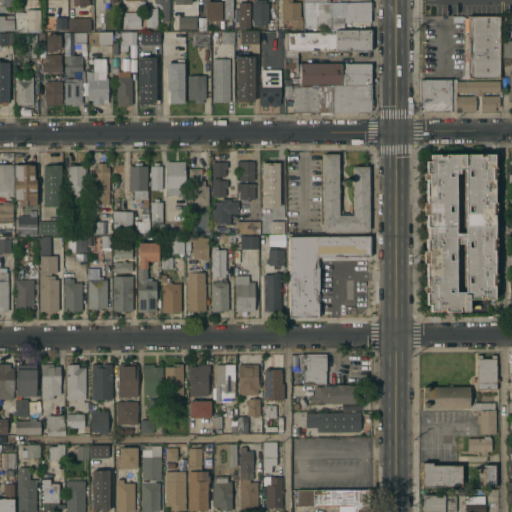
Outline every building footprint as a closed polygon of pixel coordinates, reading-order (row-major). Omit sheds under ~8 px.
[(168,0),(168,21),(161,21),(161,5),(159,2),(154,2),(154,0),(168,0)] [(221,0),(221,19),(204,19),(205,0),(221,0)] [(268,20),(266,20),(266,24),(253,24),(253,20),(251,20),(251,2),(254,2),(254,0),(265,0),(265,2),(268,2),(268,20)] [(281,0),(292,0),(292,1),(299,1),(300,15),(302,15),(302,28),(290,29),(290,19),(282,19),(281,0)] [(249,29),(238,29),(238,1),(249,1),(249,29)] [(344,21),(344,7),(332,7),(332,2),(369,2),(370,21),(344,21)] [(38,32),(38,31),(15,31),(15,11),(25,11),(25,8),(40,8),(40,29),(40,32),(38,32)] [(145,8),(156,8),(156,26),(145,26),(145,8)] [(122,26),(122,13),(139,14),(138,27),(122,26)] [(0,14),(13,14),(13,32),(0,32),(0,14)] [(66,16),(66,25),(55,25),(55,16),(66,16)] [(90,16),(90,30),(67,30),(67,16),(90,16)] [(467,16),(499,16),(499,78),(467,78),(467,16)] [(196,29),(177,29),(177,17),(196,17),(196,29)] [(257,30),(238,31),(239,43),(257,43),(257,30)] [(284,58),(284,31),(335,31),(335,30),(370,30),(370,49),(296,49),(296,58),(284,58)] [(135,44),(127,44),(127,49),(119,49),(120,37),(114,37),(115,32),(120,32),(120,31),(135,32),(135,44)] [(204,31),(204,45),(191,45),(191,35),(187,35),(187,31),(204,31)] [(73,32),(85,32),(85,50),(73,50),(73,32)] [(98,44),(98,32),(110,32),(110,44),(98,44)] [(220,32),(232,32),(232,43),(220,43),(220,32)] [(45,33),(60,34),(60,48),(52,48),(52,49),(51,51),(49,51),(48,51),(47,50),(47,48),(45,48),(45,33)] [(147,51),(143,51),(143,33),(159,33),(158,50),(160,50),(160,64),(147,64),(147,51)] [(511,56),(502,56),(502,41),(511,41),(511,56)] [(41,71),(41,61),(44,61),(44,58),(47,58),(47,53),(61,54),(61,71),(41,71)] [(81,55),(82,70),(73,70),(73,74),(64,74),(64,55),(81,55)] [(253,101),(252,56),(235,56),(235,101),(253,101)] [(92,71),(92,58),(105,58),(105,64),(107,64),(107,73),(105,73),(105,77),(107,77),(107,98),(106,98),(106,102),(102,102),(102,104),(92,104),(92,99),(87,99),(87,71),(92,71)] [(296,68),(284,68),(284,58),(296,58),(296,68)] [(210,59),(228,59),(228,102),(210,102),(210,59)] [(0,60),(8,60),(7,104),(0,104),(0,60)] [(184,102),(168,102),(168,90),(166,90),(166,62),(183,61),(184,102)] [(316,85),(316,84),(299,84),(299,62),(370,62),(370,85),(316,85)] [(138,66),(143,66),(143,71),(152,71),(152,79),(155,79),(155,99),(149,99),(149,101),(138,101),(138,66)] [(280,105),(259,105),(259,82),(261,82),(261,69),(279,69),(280,105)] [(116,76),(116,73),(118,73),(118,70),(127,70),(127,73),(129,73),(129,76),(131,76),(131,104),(116,105),(116,76)] [(187,75),(205,74),(205,98),(202,98),(202,102),(194,102),(194,99),(187,99),(187,75)] [(15,75),(32,75),(32,103),(15,103),(15,75)] [(62,104),(44,104),(44,80),(45,80),(45,78),(48,78),(48,80),(62,80),(62,104)] [(64,81),(71,81),(71,78),(81,78),(81,85),(82,85),(82,92),(81,92),(81,103),(78,103),(78,105),(70,105),(70,103),(64,103),(64,81)] [(420,111),(420,80),(455,80),(455,111),(420,111)] [(499,80),(499,91),(482,91),(482,94),(473,94),(473,91),(456,91),(456,80),(499,80)] [(370,107),(370,109),(369,110),(368,111),(367,111),(365,112),(293,112),(293,96),(284,96),(284,86),(290,86),(290,87),(293,87),(293,86),(316,86),(316,85),(370,85),(370,107)] [(475,110),(461,110),(461,106),(456,107),(456,95),(475,95),(475,110)] [(499,95),(499,106),(501,106),(501,110),(496,110),(496,106),(494,106),(494,110),(481,110),(480,95),(499,95)] [(368,230),(322,230),(322,153),(338,153),(338,212),(352,212),(352,165),(368,165),(368,230)] [(464,206),(464,167),(458,167),(458,172),(454,172),(455,206),(423,206),(423,201),(426,201),(426,178),(423,178),(423,172),(425,172),(425,160),(430,160),(430,153),(493,153),(493,165),(495,165),(495,179),(494,179),(494,201),(495,201),(495,206),(464,206)] [(260,161),(261,161),(261,159),(273,159),(273,163),(279,163),(279,188),(278,188),(278,195),(271,195),(271,197),(265,197),(265,195),(262,195),(262,193),(260,193),(260,161)] [(167,186),(166,186),(166,161),(184,160),(184,187),(183,187),(183,194),(182,194),(182,198),(175,198),(175,195),(167,195),(167,186)] [(253,180),(236,180),(236,160),(253,160),(253,180)] [(129,165),(134,165),(134,161),(141,161),(141,165),(147,165),(146,198),(133,198),(133,189),(128,189),(129,165)] [(150,189),(150,174),(149,174),(149,171),(150,171),(150,165),(153,165),(153,161),(158,161),(158,165),(161,165),(161,189),(150,189)] [(212,161),(227,161),(227,168),(225,168),(225,175),(212,175),(212,161)] [(66,165),(67,165),(67,163),(85,162),(86,173),(84,173),(85,192),(83,192),(84,198),(69,199),(69,192),(67,192),(66,165)] [(108,203),(93,203),(94,188),(92,188),(93,166),(96,166),(96,162),(105,162),(105,165),(109,166),(108,203)] [(0,163),(13,163),(13,195),(0,195),(0,163)] [(36,204),(19,204),(19,199),(14,199),(14,164),(33,164),(34,178),(36,178),(36,204)] [(42,165),(47,165),(47,164),(59,164),(60,206),(42,206),(42,165)] [(188,167),(201,167),(201,179),(204,180),(204,185),(208,185),(207,204),(198,204),(198,202),(187,202),(188,167)] [(212,177),(219,177),(219,179),(227,179),(227,186),(224,186),(225,196),(212,196),(212,177)] [(254,198),(239,198),(239,190),(237,190),(237,182),(254,182),(254,198)] [(158,201),(161,201),(161,225),(150,225),(150,211),(149,211),(149,206),(150,206),(150,201),(154,201),(154,198),(158,198),(158,201)] [(212,201),(222,201),(222,198),(230,198),(230,200),(237,200),(237,213),(230,213),(229,224),(224,224),(224,221),(212,221),(212,201)] [(12,221),(0,221),(0,204),(2,204),(2,201),(12,201),(12,221)] [(426,285),(426,262),(423,262),(423,250),(426,250),(426,214),(423,214),(423,206),(455,206),(455,232),(464,232),(464,206),(495,206),(495,214),(493,214),(494,237),(495,237),(496,249),(494,249),(494,272),(495,272),(495,282),(494,282),(494,285),(465,285),(465,242),(457,242),(457,236),(455,236),(455,285),(426,285)] [(113,210),(131,210),(131,228),(112,228),(113,210)] [(16,234),(17,215),(36,215),(35,234),(16,234)] [(87,221),(99,220),(99,233),(87,233),(87,221)] [(148,220),(149,233),(135,234),(134,221),(148,220)] [(259,220),(259,232),(235,232),(235,220),(259,220)] [(56,221),(56,234),(38,234),(38,221),(56,221)] [(282,233),(282,221),(268,221),(269,233),(282,233)] [(126,244),(127,235),(136,235),(135,245),(126,244)] [(170,235),(183,235),(183,253),(178,253),(178,252),(170,252),(170,235)] [(257,235),(257,248),(240,248),(241,235),(257,235)] [(38,236),(48,236),(49,254),(38,254),(38,236)] [(101,236),(111,236),(111,247),(101,247),(101,236)] [(192,240),(185,240),(185,236),(208,236),(208,258),(192,258),(192,240)] [(287,236),(287,317),(316,317),(316,257),(368,257),(368,236),(287,236)] [(0,252),(8,253),(9,239),(0,238),(0,252)] [(86,238),(86,251),(68,251),(68,238),(86,238)] [(146,278),(151,278),(151,280),(155,280),(155,311),(137,311),(138,241),(158,242),(158,261),(146,260),(146,274),(146,278)] [(211,271),(210,271),(210,266),(211,266),(211,245),(217,245),(217,249),(225,249),(225,269),(226,269),(226,273),(225,273),(225,276),(211,276),(211,271)] [(131,247),(131,257),(123,256),(123,258),(119,258),(119,257),(113,257),(113,246),(131,247)] [(268,262),(265,262),(265,258),(267,258),(267,249),(268,249),(268,246),(276,246),(276,249),(283,249),(283,264),(279,264),(279,268),(272,268),(272,264),(268,264),(268,262)] [(39,268),(40,268),(40,255),(56,255),(56,272),(50,272),(50,275),(54,275),(54,278),(58,278),(58,310),(39,310),(39,268)] [(161,256),(172,256),(171,268),(161,268),(161,256)] [(113,271),(113,261),(121,261),(121,260),(125,260),(125,261),(131,261),(131,271),(113,271)] [(0,271),(7,271),(7,280),(8,280),(7,311),(0,311),(0,271)] [(186,271),(204,271),(204,282),(205,282),(205,310),(186,310),(186,271)] [(263,274),(272,274),(272,272),(280,272),(280,310),(263,310),(263,274)] [(161,292),(161,287),(161,282),(161,274),(165,274),(165,277),(168,277),(168,281),(171,281),(171,282),(180,282),(180,312),(161,312),(161,292)] [(112,275),(132,275),(132,310),(112,310),(112,275)] [(234,310),(234,275),(248,275),(248,281),(254,281),(254,310),(234,310)] [(63,282),(64,282),(64,277),(69,277),(69,279),(72,279),(72,281),(81,281),(81,310),(63,310),(63,282)] [(33,278),(33,308),(25,308),(25,309),(14,309),(14,278),(16,278),(33,278)] [(87,278),(106,278),(106,307),(87,307),(87,278)] [(210,282),(214,282),(214,281),(223,281),(223,282),(227,282),(227,310),(222,310),(222,312),(215,312),(215,310),(211,310),(210,282)] [(455,291),(465,291),(465,285),(494,285),(494,298),(468,298),(468,310),(430,310),(430,304),(426,304),(426,291),(423,291),(423,285),(426,285),(455,285),(455,291)] [(302,371),(299,371),(299,355),(325,354),(325,384),(302,384),(302,377),(302,371)] [(477,388),(477,381),(473,381),(473,377),(476,377),(477,354),(481,354),(481,358),(491,358),(491,354),(495,354),(495,365),(496,365),(496,377),(498,377),(498,381),(495,381),(495,388),(477,388)] [(0,363),(9,363),(9,367),(13,367),(13,398),(0,398),(0,363)] [(27,415),(16,414),(16,363),(36,364),(35,395),(20,395),(20,398),(27,398),(27,415)] [(41,363),(52,363),(53,365),(59,365),(60,394),(52,394),(52,399),(41,399),(41,363)] [(66,363),(78,363),(78,366),(85,366),(85,399),(66,398),(66,363)] [(91,363),(111,363),(112,398),(91,398),(91,363)] [(117,396),(117,364),(137,363),(137,396),(117,396)] [(162,394),(159,394),(159,396),(148,396),(148,394),(143,394),(143,372),(141,372),(141,364),(153,363),(153,366),(162,366),(162,394)] [(183,394),(169,394),(169,391),(164,391),(163,366),(172,365),(172,363),(182,363),(183,394)] [(238,394),(238,387),(237,387),(237,375),(238,375),(238,364),(257,363),(257,374),(260,374),(260,382),(259,383),(259,389),(257,389),(257,394),(238,394)] [(189,395),(189,382),(188,382),(188,365),(196,365),(196,364),(209,364),(209,373),(207,373),(207,395),(189,395)] [(234,396),(230,396),(230,401),(215,401),(215,364),(234,364),(234,396)] [(282,399),(263,399),(262,382),(264,382),(264,368),(281,368),(281,383),(282,383),(282,399)] [(316,402),(309,402),(309,394),(314,394),(314,386),(322,386),(322,385),(356,385),(356,402),(316,402)] [(422,390),(422,386),(469,385),(469,406),(422,407),(422,403),(419,403),(419,390),(421,390),(422,390)] [(161,417),(148,417),(148,410),(146,410),(146,402),(148,402),(148,398),(161,398),(161,417)] [(259,415),(257,415),(257,417),(251,417),(251,415),(246,415),(246,398),(259,398),(259,415)] [(116,423),(116,400),(124,400),(124,399),(127,399),(127,400),(137,400),(137,407),(138,407),(138,410),(137,410),(137,423),(132,423),(132,424),(130,424),(130,423),(116,423)] [(189,416),(189,400),(210,400),(210,416),(189,416)] [(479,433),(479,423),(476,423),(476,414),(478,414),(478,410),(472,410),(472,401),(494,402),(494,409),(495,409),(495,433),(479,433)] [(263,405),(275,405),(275,418),(263,418),(263,405)] [(107,432),(98,432),(98,431),(90,431),(90,410),(107,409),(107,432)] [(316,431),(316,426),(305,427),(305,412),(359,411),(359,430),(316,431)] [(65,427),(65,414),(83,414),(83,427),(65,427)] [(46,435),(46,415),(62,415),(62,421),(64,421),(64,434),(46,435)] [(221,427),(212,427),(212,415),(221,415),(221,427)] [(237,416),(247,416),(247,433),(237,433),(237,416)] [(16,433),(16,420),(29,420),(29,417),(35,417),(35,420),(40,420),(40,433),(16,433)] [(140,432),(140,419),(153,419),(153,432),(140,432)] [(483,437),(489,436),(489,437),(490,437),(490,450),(486,450),(486,454),(480,454),(480,450),(467,450),(467,437),(483,437)] [(275,442),(275,464),(270,464),(270,471),(263,471),(263,457),(262,457),(262,443),(275,442)] [(236,466),(227,466),(227,443),(235,443),(236,466)] [(39,457),(26,456),(26,444),(39,444),(39,457)] [(63,459),(48,459),(48,447),(55,447),(55,445),(63,445),(63,459)] [(87,459),(75,459),(75,445),(87,445),(87,459)] [(89,458),(89,445),(107,445),(107,458),(89,458)] [(136,467),(118,467),(118,461),(117,461),(117,457),(119,457),(119,446),(136,446),(136,467)] [(252,479),(249,479),(249,481),(256,481),(257,510),(239,510),(238,446),(245,446),(245,450),(252,450),(252,479)] [(176,460),(165,460),(165,447),(176,447),(176,460)] [(188,470),(188,448),(201,447),(201,470),(206,470),(206,475),(208,475),(208,481),(207,481),(207,509),(188,510),(188,470)] [(13,466),(0,466),(0,452),(13,452),(13,466)] [(160,480),(155,480),(155,482),(159,482),(159,510),(153,510),(153,511),(147,511),(147,510),(141,510),(141,480),(149,480),(149,479),(155,478),(155,477),(141,477),(141,456),(160,456),(160,480)] [(422,486),(422,463),(432,463),(432,464),(461,464),(461,485),(422,486)] [(494,486),(483,486),(483,464),(494,464),(494,486)] [(35,511),(17,511),(17,466),(29,466),(29,479),(35,479),(35,511)] [(91,470),(108,470),(107,511),(91,510),(91,470)] [(184,509),(170,509),(170,505),(164,505),(164,470),(184,470),(184,509)] [(231,509),(219,510),(219,506),(212,506),(212,482),(214,482),(214,475),(227,475),(227,481),(230,481),(231,509)] [(281,489),(283,489),(283,492),(281,492),(281,505),(279,505),(279,508),(274,508),(274,507),(265,507),(265,484),(262,484),(262,475),(269,475),(269,476),(281,476),(281,489)] [(43,510),(43,508),(41,508),(41,506),(43,506),(43,501),(41,501),(41,499),(43,499),(43,498),(41,498),(41,495),(43,495),(43,494),(41,494),(41,491),(43,491),(43,490),(41,490),(41,487),(43,487),(43,486),(41,486),(41,483),(42,483),(42,482),(41,482),(41,479),(42,479),(42,478),(49,478),(49,482),(58,482),(58,484),(59,484),(59,486),(58,486),(58,495),(60,495),(60,499),(58,499),(58,503),(64,503),(64,508),(51,508),(51,510),(48,510),(48,511),(45,511),(45,510),(43,510)] [(133,511),(116,510),(116,478),(125,479),(125,482),(134,482),(133,511)] [(84,511),(66,511),(66,479),(84,480),(84,511)] [(0,511),(0,498),(4,498),(4,483),(13,483),(13,511),(0,511)] [(464,511),(464,495),(469,495),(469,489),(480,489),(480,495),(484,495),(484,511),(464,511)] [(367,490),(367,510),(365,511),(352,511),(352,505),(297,505),(297,491),(367,490)] [(422,494),(455,494),(455,510),(444,510),(444,511),(438,511),(422,511),(422,494)]
